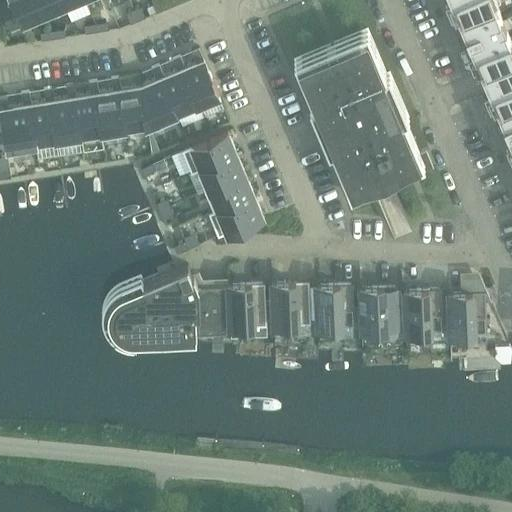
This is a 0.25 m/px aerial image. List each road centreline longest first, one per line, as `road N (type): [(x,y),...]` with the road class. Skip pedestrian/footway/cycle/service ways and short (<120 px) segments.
road 1 (residential): [(0,447),(511,510)]
road 2 (residential): [(219,1),(326,252)]
road 3 (residential): [(389,0),(491,247)]
road 4 (residential): [(0,54),(132,35),(219,1)]
road 5 (residential): [(326,252),(465,259),(491,247)]
road 6 (residential): [(195,253),(326,252)]
